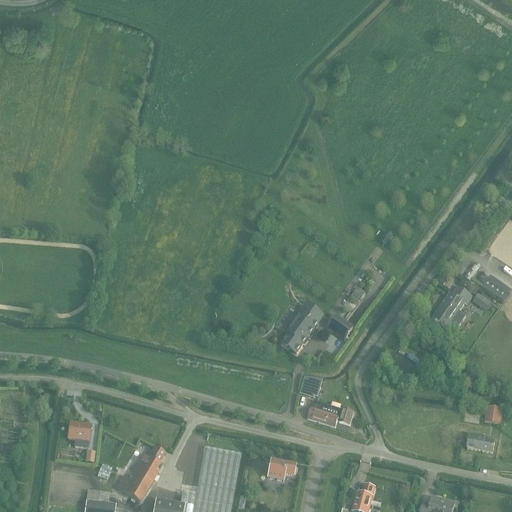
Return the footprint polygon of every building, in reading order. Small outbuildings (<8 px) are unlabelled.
[(386,232),(379,242),(385,247),(392,237),(386,232)] [(482,288),(503,303),(511,291),(491,276),(482,288)] [(450,294),(431,321),(446,331),(452,322),(457,326),(464,316),(459,312),(464,304),(467,306),(472,298),(458,288),(452,296),(450,294)] [(479,296),(473,304),(479,308),(482,304),(488,309),(491,305),(479,296)] [(282,345),(296,355),(320,322),(304,311),(287,334),(289,335),(282,345)] [(354,329),(336,315),(327,329),(345,342),(354,329)] [(305,380),(301,393),(319,398),(324,382),(305,380)] [(311,409),(308,420),(335,428),(337,421),(339,422),(339,423),(349,426),(353,414),(343,410),(341,416),(338,415),(339,414),(313,406),(311,409)] [(484,422),(500,425),(503,409),(487,407),(484,422)] [(75,441),(74,449),(87,451),(88,443),(90,426),(70,424),(68,440),(75,441)] [(467,450),(492,454),(494,443),(484,441),(485,438),(469,435),(467,450)] [(120,481),(115,490),(140,505),(162,467),(159,465),(165,455),(155,449),(148,459),(144,457),(127,485),(120,481)] [(230,511),(240,457),(241,456),(204,449),(195,494),(182,492),(180,505),(185,506),(183,511),(230,511)] [(93,465),(95,453),(86,452),(85,464),(93,465)] [(295,466),(271,461),(267,479),(283,482),(284,475),(293,477),(295,466)] [(98,476),(107,480),(112,468),(102,464),(98,476)] [(352,511),(368,511),(375,488),(364,485),(362,494),(357,493),(352,511)] [(424,504),(421,511),(452,511),(454,505),(432,499),(430,506),(424,504)] [(155,501),(153,511),(183,511),(185,506),(180,505),(155,501)] [(115,511),(116,505),(86,502),(84,511),(115,511)]
